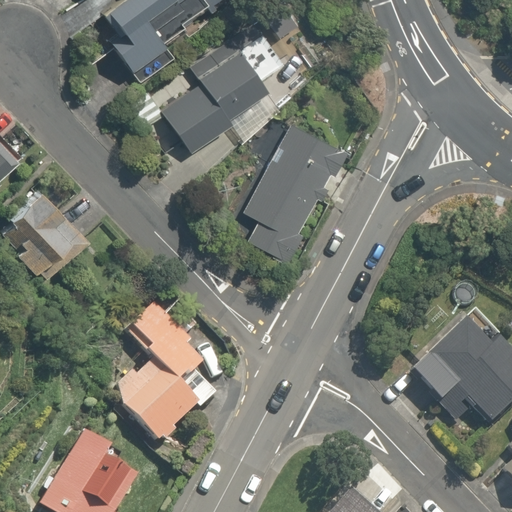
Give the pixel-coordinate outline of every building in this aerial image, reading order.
[(83,0),(89,8),(101,0),(83,0)] [(131,0),(100,19),(139,83),(176,60),(168,46),(240,0),(131,0)] [(155,112),(182,155),(230,126),(241,144),(280,120),(231,39),(184,67),(196,86),(155,112)] [(245,241),(292,267),(353,159),(291,124),(242,212),(257,221),(245,241)] [(0,179),(20,158),(0,139),(0,179)] [(33,179),(0,206),(0,234),(42,285),(89,246),(33,179)] [(151,369),(120,371),(120,413),(159,454),(226,391),(189,352),(195,347),(153,304),(123,332),(155,365),(151,369)] [(511,386),(511,366),(462,311),(452,319),(446,312),(390,362),(441,419),(457,405),(473,422),(511,386)] [(511,422),(507,428),(511,432),(511,445),(487,470),(511,495),(511,422)] [(130,511),(152,481),(88,436),(40,505),(49,511),(130,511)] [(357,511),(333,490),(313,511),(357,511)]
